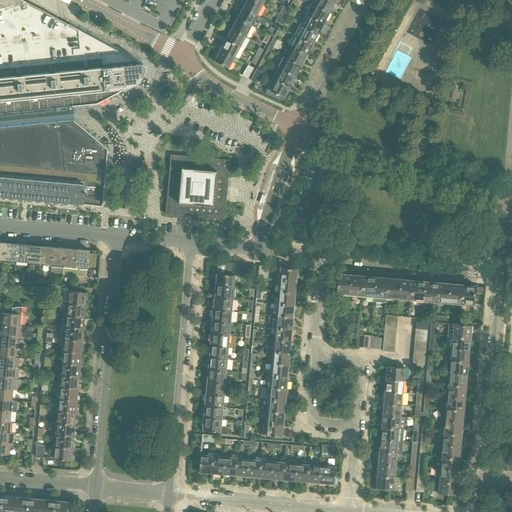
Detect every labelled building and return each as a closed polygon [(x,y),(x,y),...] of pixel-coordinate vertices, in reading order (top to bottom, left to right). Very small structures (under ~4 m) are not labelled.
[(0,0),(0,128),(2,128),(25,126),(52,123),(52,126),(57,130),(60,130),(64,171),(70,171),(76,172),(79,172),(92,173),(104,174),(105,174),(107,159),(107,158),(107,151),(107,150),(107,149),(107,148),(106,148),(106,147),(94,138),(94,137),(93,137),(82,127),(81,127),(81,126),(74,120),(73,117),(73,113),(73,109),(72,107),(72,106),(73,107),(73,106),(65,106),(65,107),(62,107),(58,107),(57,107),(54,108),(45,109),(39,109),(22,111),(6,112),(0,113),(0,77),(2,78),(10,77),(27,75),(29,75),(36,74),(43,74),(44,73),(61,72),(62,72),(69,71),(76,70),(77,70),(94,68),(96,68),(101,68),(102,68),(103,75),(103,79),(105,100),(111,97),(111,96),(111,97),(125,89),(136,84),(139,82),(141,79),(141,78),(145,71),(145,70),(146,70),(146,69),(146,68),(145,67),(145,66),(144,65),(143,64),(142,64),(139,62),(138,62),(122,53),(121,53),(121,52),(105,44),(104,44),(104,43),(88,35),(78,29),(77,29),(70,25),(69,25),(69,24),(68,24),(57,18),(56,18),(56,17),(55,17),(40,9),(39,9),(39,8),(23,0),(0,0)] [(244,4),(242,8),(257,15),(262,5),(252,0),(246,0),(245,4),(244,4)] [(329,0),(317,0),(315,6),(329,13),(333,6),(333,7),(335,3),(329,0)] [(311,4),(306,15),(324,24),(326,20),(325,20),(329,13),(315,6),(311,4)] [(262,18),(257,15),(242,8),(240,11),(241,12),(237,18),(251,26),(256,29),(262,18)] [(306,15),(300,25),(318,35),(321,28),(322,28),(324,24),(306,15)] [(233,25),(231,28),(248,38),(249,37),(246,35),(251,26),(237,18),(233,25)] [(300,25),(295,36),(313,45),(315,41),(314,41),(318,35),(300,25)] [(229,33),(226,40),(240,47),(245,37),(247,38),(248,38),(231,28),(229,33)] [(292,48),(306,56),(310,49),(311,49),(313,45),(295,36),(293,35),(287,46),(292,48)] [(221,46),(219,50),(234,58),(237,59),(237,58),(235,57),(240,47),(226,40),(222,46),(221,46)] [(292,48),(287,58),(301,66),(303,63),(303,62),(306,56),(292,48)] [(234,58),(219,50),(217,54),(218,54),(215,60),(214,60),(214,61),(228,69),(234,58)] [(278,68),(281,69),(295,77),(299,70),(301,66),(287,58),(284,57),(278,68)] [(242,76),(247,79),(253,68),(248,65),(242,76)] [(0,113),(6,112),(22,111),(39,109),(45,109),(54,108),(57,107),(58,107),(62,107),(65,107),(65,106),(73,106),(73,107),(77,106),(97,104),(105,100),(103,79),(103,75),(102,68),(101,68),(96,68),(94,68),(77,70),(76,70),(69,71),(62,72),(61,72),(44,73),(43,74),(36,74),(29,75),(27,75),(10,77),(2,78),(0,77),(0,113)] [(281,69),(275,80),(290,88),(292,84),(292,83),(295,77),(281,69)] [(250,80),(255,83),(261,72),(256,70),(250,80)] [(290,88),(275,80),(273,83),(270,91),(284,98),(287,91),(288,92),(290,88)] [(0,196),(4,197),(8,198),(13,198),(17,198),(22,199),(26,199),(31,200),(35,200),(40,200),(44,201),(49,201),(53,202),(58,202),(62,202),(67,203),(73,203),(78,204),(81,204),(82,204),(83,204),(83,205),(97,206),(98,206),(102,206),(105,178),(105,175),(105,174),(104,174),(92,173),(79,172),(76,172),(70,171),(64,171),(60,130),(57,130),(52,126),(52,123),(25,126),(2,128),(0,128),(0,196)] [(170,155),(165,214),(224,219),(230,160),(194,157),(170,155)] [(145,163),(137,166),(142,178),(149,175),(150,177),(151,177),(148,170),(149,170),(149,169),(144,159),(145,159),(144,158),(144,159),(144,160),(145,163)] [(15,270),(17,244),(5,243),(4,263),(15,264),(15,270)] [(15,270),(27,271),(29,245),(17,244),(15,270)] [(29,245),(27,271),(28,265),(39,266),(41,246),(29,245)] [(53,247),(41,246),(39,266),(51,267),(53,247)] [(65,248),(53,247),(51,267),(63,268),(65,248)] [(63,268),(63,275),(75,276),(77,249),(65,248),(63,268)] [(89,250),(88,250),(88,251),(77,249),(75,276),(86,277),(87,268),(88,268),(88,266),(94,267),(95,255),(89,254),(89,250)] [(215,274),(215,281),(216,281),(215,286),(236,288),(236,286),(234,286),(235,276),(235,275),(231,275),(225,275),(226,263),(220,262),(219,274),(217,274),(216,274),(215,274)] [(258,278),(264,279),(268,279),(269,267),(259,266),(258,278)] [(278,268),(277,280),(296,282),(296,277),(297,270),(297,269),(296,269),(278,268)] [(337,293),(349,294),(350,275),(338,273),(337,282),(336,294),(337,293)] [(349,294),(361,295),(363,276),(350,275),(349,294)] [(361,295),(373,296),(375,277),(363,276),(361,295)] [(385,303),(386,297),(385,297),(387,278),(375,277),(373,296),(373,302),(385,303)] [(386,297),(397,298),(399,279),(387,278),(385,297),(386,297)] [(397,298),(410,299),(412,280),(399,279),(397,298)] [(279,285),(278,292),(294,293),(295,286),(296,286),(296,282),(277,280),(276,285),(279,285)] [(410,299),(422,301),(424,281),(412,280),(410,299)] [(422,301),(434,302),(436,282),(424,281),(422,301)] [(434,302),(447,303),(449,284),(436,282),(434,302)] [(447,303),(459,304),(461,285),(449,284),(447,303)] [(49,285),(48,292),(61,293),(61,286),(49,285)] [(461,285),(459,304),(472,305),(472,306),(473,306),(474,286),(475,285),(474,285),(474,286),(461,285)] [(215,293),(214,298),(235,300),(236,299),(232,298),(233,288),(236,288),(215,286),(214,286),(213,293),(215,293)] [(68,291),(67,303),(85,305),(86,293),(68,291)] [(275,299),(274,304),(294,305),(294,301),(294,293),(278,292),(278,299),(275,299)] [(214,305),(213,310),(234,312),(234,311),(231,310),(232,300),(235,300),(214,298),(213,298),(212,305),(214,305)] [(67,303),(66,315),(84,317),(85,305),(67,303)] [(270,308),(270,315),(292,318),(293,310),(294,305),(274,304),(271,303),(270,308)] [(0,316),(2,317),(1,324),(20,326),(22,307),(23,307),(23,306),(11,308),(11,310),(0,308),(0,316)] [(211,322),(233,324),(233,323),(230,322),(231,312),(234,312),(213,310),(212,310),(211,317),(213,317),(212,322),(211,322)] [(66,315),(65,327),(83,328),(84,317),(66,315)] [(273,323),(272,328),(292,330),(292,325),(292,318),(270,315),(269,323),(273,323)] [(211,329),(211,334),(232,336),(232,335),(229,334),(230,324),(233,324),(211,322),(210,329),(211,329)] [(416,322),(415,329),(427,330),(428,323),(416,322)] [(0,334),(17,336),(21,337),(22,326),(20,326),(1,324),(0,331),(0,334)] [(453,336),(470,338),(471,327),(472,327),(472,326),(448,324),(447,336),(453,336)] [(65,327),(64,339),(82,340),(83,334),(83,328),(65,327)] [(275,333),(274,340),(290,342),(291,334),(292,330),(272,328),(272,333),(275,333)] [(0,345),(16,347),(17,336),(0,334),(0,345)] [(210,341),(210,346),(231,348),(231,346),(228,346),(229,336),(232,336),(211,334),(210,334),(209,341),(210,341)] [(453,336),(451,348),(469,350),(470,338),(453,336)] [(370,337),(369,348),(381,349),(382,338),(370,337)] [(359,338),(359,345),(369,346),(369,339),(359,338)] [(64,339),(63,351),(81,352),(82,340),(64,339)] [(270,347),(270,352),(290,353),(290,349),(289,349),(290,342),(274,340),(273,347),(270,347)] [(0,356),(15,358),(16,347),(0,345),(0,356)] [(209,353),(209,358),(230,360),(230,358),(227,358),(228,348),(231,348),(210,346),(209,346),(208,353),(209,353)] [(451,348),(450,360),(468,362),(469,350),(451,348)] [(63,351),(62,363),(80,364),(81,352),(63,351)] [(272,357),(272,364),(288,366),(289,358),(290,353),(270,352),(270,357),(272,357)] [(0,366),(17,368),(18,358),(15,358),(0,356),(0,366)] [(208,365),(208,370),(229,372),(229,371),(226,370),(227,360),(230,360),(209,358),(207,358),(207,365),(208,365)] [(450,360),(449,373),(467,374),(468,362),(450,360)] [(62,363),(61,374),(79,376),(80,364),(62,363)] [(268,371),(268,376),(287,377),(288,373),(287,373),(288,366),(272,364),(271,371),(268,371)] [(0,377),(17,379),(18,369),(17,369),(17,368),(0,366),(0,377)] [(387,367),(386,379),(403,381),(404,369),(405,369),(405,368),(386,367),(387,367)] [(207,377),(207,382),(227,384),(228,383),(225,382),(225,372),(229,372),(208,370),(206,370),(206,377),(207,377)] [(449,373),(448,385),(465,386),(467,374),(449,373)] [(61,374),(60,387),(78,388),(79,376),(61,374)] [(270,381),(270,388),(286,389),(287,382),(287,377),(268,376),(267,381),(270,381)] [(0,388),(16,390),(17,379),(0,377),(0,388)] [(386,379),(385,392),(402,394),(403,381),(386,379)] [(206,389),(206,394),(227,396),(227,395),(223,394),(224,384),(227,384),(207,382),(205,382),(205,389),(206,389)] [(448,385),(447,397),(464,399),(465,386),(448,385)] [(60,387),(59,399),(77,401),(78,388),(60,387)] [(0,399),(17,401),(17,400),(12,400),(13,390),(16,390),(0,388),(0,399)] [(266,394),(266,400),(285,402),(286,396),(285,396),(286,389),(270,388),(269,394),(266,394)] [(385,392),(383,405),(401,406),(402,394),(385,392)] [(205,401),(205,406),(225,408),(226,406),(222,406),(223,396),(226,397),(227,396),(206,394),(204,394),(204,401),(205,401)] [(447,397),(446,410),(463,411),(464,399),(447,397)] [(0,411),(11,412),(16,412),(17,401),(0,399),(0,411)] [(59,399),(57,411),(75,413),(77,401),(59,399)] [(268,405),(267,412),(284,413),(284,406),(285,406),(285,402),(266,400),(265,405),(268,405)] [(383,405),(382,416),(400,418),(401,406),(383,405)] [(204,413),(204,418),(221,420),(224,421),(224,419),(221,418),(222,408),(225,408),(205,406),(203,406),(203,413),(204,413)] [(445,421),(445,422),(462,423),(463,411),(446,410),(446,413),(441,413),(440,420),(445,421)] [(0,421),(10,422),(11,412),(0,411),(0,421)] [(57,411),(56,423),(74,425),(75,413),(57,411)] [(265,412),(263,425),(283,426),(283,420),(284,413),(267,412),(265,412)] [(382,416),(381,429),(398,430),(400,418),(382,416)] [(221,420),(204,418),(202,418),(201,425),(203,425),(202,430),(208,431),(220,432),(220,434),(228,435),(228,427),(221,426),(221,420)] [(0,432),(14,434),(14,433),(11,433),(12,422),(10,422),(0,421),(0,432)] [(444,433),(444,434),(461,435),(462,423),(445,422),(444,427),(440,427),(439,433),(444,433)] [(56,423),(55,435),(73,437),(74,425),(56,423)] [(283,426),(263,425),(263,429),(261,429),(261,436),(265,436),(265,437),(265,436),(282,438),(282,437),(281,437),(282,430),(283,430),(283,426)] [(381,429),(380,440),(397,442),(398,430),(381,429)] [(0,443),(10,444),(13,444),(14,434),(0,432),(0,443)] [(214,435),(202,434),(201,442),(214,443),(214,435)] [(444,434),(443,445),(460,447),(461,435),(444,434)] [(55,435),(54,447),(72,449),(73,437),(55,435)] [(380,440),(379,452),(396,454),(397,442),(380,440)] [(10,444),(0,443),(0,454),(9,455),(10,444)] [(36,445),(36,454),(35,458),(43,458),(44,446),(36,445)] [(321,452),(332,453),(337,453),(337,446),(322,445),(322,448),(321,452)] [(443,445),(442,457),(459,459),(460,447),(443,445)] [(72,449),(54,447),(53,459),(71,461),(72,449)] [(379,452),(378,464),(395,465),(396,454),(379,452)] [(206,473),(211,473),(213,454),(208,453),(207,456),(201,455),(200,455),(199,473),(206,473)] [(216,474),(224,475),(225,458),(225,457),(224,457),(224,458),(218,457),(218,454),(213,454),(211,473),(216,474)] [(229,475),(235,475),(237,456),(231,455),(231,458),(225,458),(224,475),(229,475)] [(240,476),(247,477),(248,460),(242,459),(242,456),(237,456),(235,475),(240,476)] [(442,457),(441,469),(458,471),(459,459),(442,457)] [(254,477),(259,477),(260,458),(255,458),(255,460),(249,460),(248,460),(247,477),(254,478),(254,477)] [(264,479),(271,479),(272,462),(265,462),(266,458),(260,458),(259,477),(264,478),(264,479)] [(278,479),(283,480),(284,460),(279,460),(279,463),(273,462),(272,462),(271,479),(277,480),(278,479)] [(288,481),(295,481),(296,464),(290,464),(290,461),(284,460),(283,480),(288,480),(288,481)] [(301,481),(306,482),(308,462),(303,462),(303,465),(296,464),(295,481),(301,482),(301,481)] [(312,483),(319,483),(320,466),(313,466),(314,463),(308,462),(306,482),(312,482),(312,483)] [(378,464),(377,476),(394,477),(395,465),(378,464)] [(320,466),(319,483),(325,484),(325,483),(333,484),(333,485),(334,485),(335,475),(335,467),(328,467),(321,466),(320,466)] [(440,477),(440,481),(457,482),(458,471),(441,469),(435,469),(434,477),(440,477)] [(394,477),(377,476),(376,487),(375,487),(375,488),(396,490),(397,483),(399,483),(399,478),(394,477)] [(405,491),(413,491),(414,479),(406,478),(405,491)] [(416,492),(423,492),(424,480),(417,479),(416,492)] [(457,482),(440,481),(439,487),(438,493),(437,493),(437,494),(445,494),(456,495),(457,495),(456,495),(457,482)] [(0,509),(0,511),(12,511),(14,497),(1,496),(0,509)] [(12,511),(26,511),(28,498),(14,497),(12,511)] [(40,511),(41,499),(28,498),(26,511),(40,511)] [(40,511),(52,511),(54,500),(41,499),(40,511)] [(54,500),(52,511),(66,511),(67,501),(54,500)]
